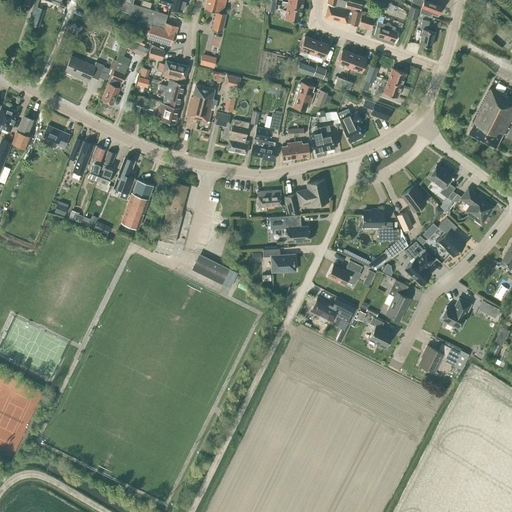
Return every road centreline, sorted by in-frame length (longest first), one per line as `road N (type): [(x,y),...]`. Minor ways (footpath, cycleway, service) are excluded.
road 1 (unclassified): [(352,155),(249,173),(191,164),(37,97),(0,70)]
road 2 (track): [(284,323),(190,511)]
road 3 (residential): [(398,359),(431,295),(511,213)]
road 4 (residential): [(284,323),(350,179)]
road 5 (residential): [(319,0),(318,22),(326,28),(441,70)]
road 6 (track): [(105,511),(30,473),(0,491)]
